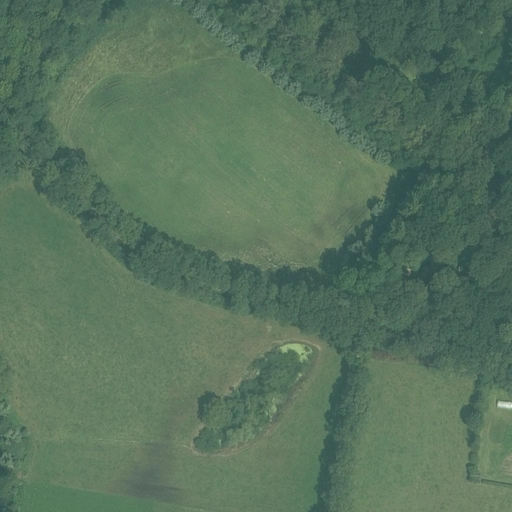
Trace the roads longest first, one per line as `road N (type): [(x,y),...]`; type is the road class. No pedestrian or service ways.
road 1 (track): [(511,110),(357,346),(331,511)]
road 2 (track): [(0,130),(147,262),(214,289),(367,329)]
